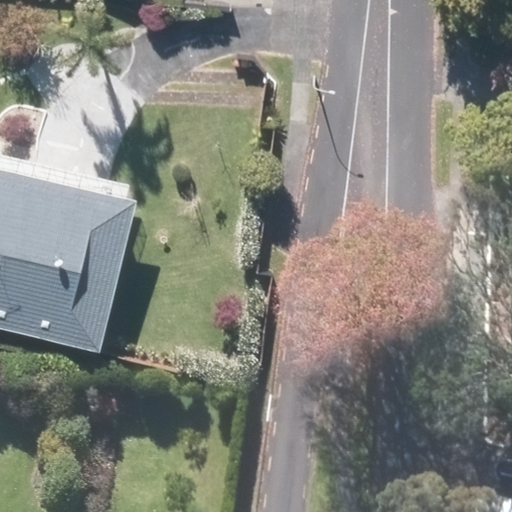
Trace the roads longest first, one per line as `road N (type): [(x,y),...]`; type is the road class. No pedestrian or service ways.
road 1 (residential): [(282,511),(303,221),(370,93)]
road 2 (residential): [(370,93),(403,464),(395,511)]
